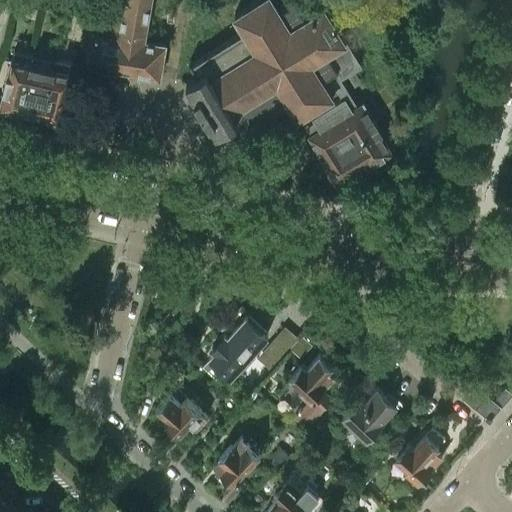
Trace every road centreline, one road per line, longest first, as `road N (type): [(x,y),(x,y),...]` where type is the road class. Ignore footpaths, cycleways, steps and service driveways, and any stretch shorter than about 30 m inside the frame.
road 1 (residential): [(204,511),(100,418),(147,204)]
road 2 (residential): [(480,421),(353,311),(359,251)]
road 3 (tertiary): [(359,251),(147,204)]
road 4 (residential): [(454,252),(511,58)]
road 5 (tertiary): [(147,204),(7,172)]
